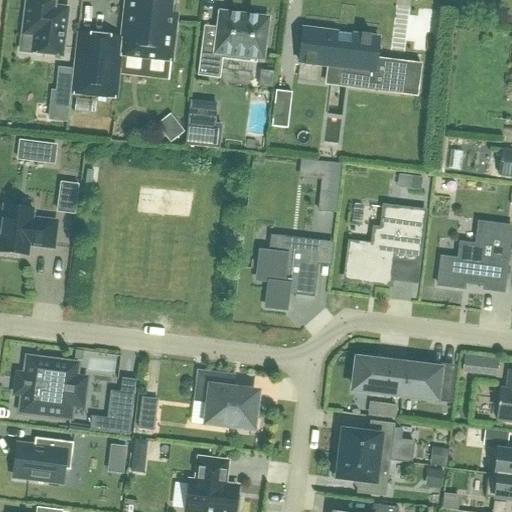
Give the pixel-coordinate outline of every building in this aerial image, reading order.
[(33,55),(34,55),(63,59),(69,11),(54,9),(55,2),(37,0),(28,0),(25,34),(25,36),(35,37),(33,55)] [(122,58),(171,63),(176,23),(170,16),(172,0),(126,0),(122,40),(78,35),(73,80),(72,95),(72,96),(115,100),(117,100),(120,77),(122,58)] [(256,65),(257,60),(261,61),(263,61),(263,59),(268,23),(268,21),(266,20),(266,21),(222,15),(220,14),(219,16),(220,16),(215,51),(201,49),(198,78),(220,81),(223,56),(239,58),(239,63),(256,65)] [(304,30),(299,66),(372,75),(370,90),(385,92),(388,67),(374,65),(378,39),(304,30)] [(122,58),(120,77),(168,82),(170,63),(122,58)] [(416,96),(416,98),(417,98),(420,66),(419,66),(419,70),(402,68),(399,94),(416,96)] [(57,94),(72,95),(73,80),(58,79),(57,94)] [(276,92),(273,112),(289,113),(292,94),(276,92)] [(189,102),(185,147),(219,151),(221,125),(215,125),(217,105),(189,102)] [(183,133),(174,122),(161,132),(170,143),(183,133)] [(35,162),(54,165),(56,147),(37,145),(35,162)] [(511,153),(501,152),(499,176),(511,177),(511,153)] [(323,164),(318,212),(335,213),(340,165),(323,164)] [(60,183),(55,213),(73,216),(78,186),(60,183)] [(0,241),(0,253),(27,257),(29,243),(34,244),(34,247),(53,249),(56,223),(32,220),(33,211),(4,207),(0,241)] [(419,259),(424,214),(384,209),(382,232),(379,231),(377,232),(375,234),(374,236),(373,240),(372,248),(350,245),(346,275),(363,278),(363,279),(363,280),(363,281),(364,282),(365,283),(366,284),(367,284),(390,287),(394,256),(419,259)] [(503,293),(511,229),(479,225),(476,247),(460,246),(458,262),(441,260),(438,287),(464,290),(465,282),(485,285),(484,291),(503,293)] [(266,308),(287,311),(289,294),(296,295),(296,296),(312,298),(313,298),(320,243),(282,239),(280,262),(260,259),(258,282),(269,283),(266,308)] [(75,351),(73,360),(81,361),(83,353),(75,351)] [(464,358),(462,372),(496,376),(498,362),(464,358)] [(25,376),(21,376),(18,396),(22,397),(20,414),(70,420),(73,401),(66,400),(68,384),(75,385),(77,366),(27,359),(25,376)] [(386,395),(401,397),(405,367),(361,361),(360,372),(356,371),(353,391),(386,395)] [(406,367),(405,367),(401,397),(449,403),(453,369),(452,369),(451,373),(406,367)] [(511,372),(510,372),(508,393),(500,392),(496,421),(506,422),(505,426),(511,427),(511,372)] [(230,424),(229,428),(252,430),(254,412),(251,412),(253,395),(226,392),(228,378),(199,375),(196,401),(209,403),(207,421),(230,424)] [(122,379),(116,421),(91,417),(89,432),(129,437),(136,381),(122,379)] [(382,419),(395,420),(397,407),(384,406),(382,419)] [(339,456),(390,462),(394,430),(394,426),(370,423),(368,435),(338,431),(336,450),(340,451),(339,456)] [(401,431),(394,430),(390,462),(410,464),(413,443),(400,442),(401,431)] [(488,433),(487,447),(506,449),(508,436),(488,433)] [(70,472),(73,444),(35,439),(34,447),(19,445),(14,480),(49,484),(51,469),(70,472)] [(112,447),(110,458),(121,459),(124,460),(125,449),(123,448),(112,447)] [(435,449),(433,465),(444,467),(446,451),(435,449)] [(511,453),(498,451),(495,474),(495,475),(511,477),(511,453)] [(385,499),(390,462),(339,456),(339,462),(335,461),(332,480),(351,482),(357,490),(356,495),(385,499)] [(239,511),(241,500),(236,499),(237,489),(224,487),(227,464),(199,461),(196,484),(189,483),(185,511),(239,511)] [(428,472),(426,486),(441,488),(443,473),(428,472)] [(511,477),(495,475),(495,474),(488,473),(485,498),(511,501),(511,477)]
